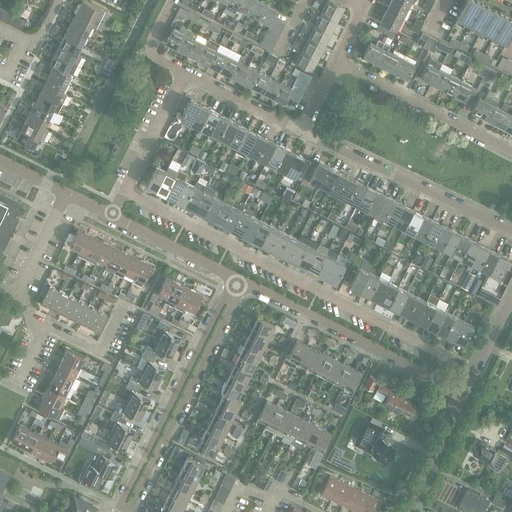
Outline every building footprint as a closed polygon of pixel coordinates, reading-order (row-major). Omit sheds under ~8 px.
[(83,0),(79,9),(100,20),(105,10),(101,8),(84,0),(83,0)] [(183,0),(182,3),(185,6),(196,11),(199,5),(188,0),(183,0)] [(228,0),(227,3),(225,8),(235,13),(238,8),(242,0),(228,0)] [(242,0),(238,8),(249,14),(255,0),(242,0)] [(258,0),(255,0),(249,14),(260,19),(267,4),(258,0)] [(330,0),(328,0),(322,12),(338,21),(345,8),(330,0)] [(394,0),(390,0),(386,10),(402,18),(408,7),(394,0)] [(469,25),(481,3),(475,0),(466,0),(455,22),(455,23),(462,26),(463,27),(465,23),(469,25)] [(421,8),(429,12),(432,6),(424,2),(421,8)] [(486,5),(481,3),(469,25),(472,26),(474,27),(471,31),(472,31),(479,35),(492,9),(486,5)] [(267,4),(260,19),(270,24),(271,23),(274,18),(278,10),(267,4)] [(21,7),(18,14),(26,18),(30,11),(21,7)] [(180,7),(176,14),(181,17),(186,17),(192,19),(194,14),(180,7)] [(74,18),(91,27),(95,29),(100,20),(79,9),(74,18)] [(504,15),(499,12),(492,9),(479,35),(486,38),(486,39),(489,35),(493,37),(504,15)] [(386,10),(380,21),(396,29),(402,18),(386,10)] [(7,11),(3,21),(8,23),(12,14),(7,11)] [(322,12),(316,25),(332,33),(338,21),(322,12)] [(12,14),(8,23),(13,26),(17,16),(12,14)] [(202,25),(205,20),(200,17),(194,14),(192,19),(197,22),(202,25)] [(511,18),(509,18),(504,15),(493,37),(497,39),(495,43),(495,44),(496,43),(503,47),(511,30),(511,18)] [(17,16),(13,26),(17,28),(22,18),(17,16)] [(22,18),(17,28),(22,30),(27,21),(22,18)] [(74,18),(70,27),(86,36),(91,27),(74,18)] [(271,23),(282,29),(285,24),(274,18),(271,23)] [(416,19),(414,24),(421,28),(424,22),(416,19)] [(202,25),(208,28),(213,30),(216,25),(205,20),(202,25)] [(268,29),(280,34),(282,29),(271,23),(270,24),(268,29)] [(377,29),(388,34),(390,29),(380,23),(377,29)] [(411,30),(418,34),(421,28),(414,24),(411,30)] [(166,42),(177,48),(187,28),(182,25),(179,31),(173,28),(166,42)] [(316,25),(309,38),(325,46),(332,33),(316,25)] [(70,27),(65,37),(82,45),(86,36),(70,27)] [(187,28),(177,48),(188,53),(195,39),(189,36),(192,30),(187,28)] [(266,34),(277,40),(280,34),(268,29),(266,34)] [(434,38),(429,36),(422,32),(419,38),(426,41),(423,46),(429,49),(434,38)] [(263,39),(274,45),(277,40),(266,34),(263,39)] [(399,39),(405,43),(410,45),(413,40),(401,34),(399,39)] [(65,37),(60,45),(77,54),(82,45),(65,37)] [(449,42),(458,47),(461,42),(452,37),(449,42)] [(195,39),(188,53),(199,59),(209,38),(205,44),(195,39)] [(209,38),(199,59),(209,64),(217,50),(216,50),(219,44),(209,38)] [(309,38),(302,51),(319,59),(325,46),(309,38)] [(434,52),(439,41),(434,38),(429,49),(434,52)] [(260,44),(272,50),(274,45),(263,39),(260,44)] [(363,55),(374,61),(384,42),(378,39),(376,44),(371,41),(363,55)] [(384,42),(374,61),(385,67),(393,52),(387,50),(390,45),(384,42)] [(461,42),(458,47),(467,52),(469,47),(461,42)] [(56,55),(77,65),(82,56),(77,54),(60,45),(56,55)] [(481,59),(484,54),(475,49),(472,55),(481,59)] [(217,50),(209,64),(220,70),(228,56),(217,50)] [(302,51),(296,64),(312,72),(319,59),(302,51)] [(272,65),(276,56),(267,52),(263,61),(272,65)] [(393,52),(385,67),(396,72),(404,58),(393,52)] [(493,59),(484,54),(481,59),(490,64),(493,59)] [(51,64),(54,66),(55,65),(68,72),(72,73),(73,74),(77,65),(56,55),(51,64)] [(228,56),(220,70),(231,75),(238,61),(228,56)] [(502,56),(497,67),(502,70),(507,59),(502,56)] [(404,58),(396,72),(407,78),(415,63),(404,58)] [(511,60),(507,59),(502,70),(507,72),(511,62),(511,60)] [(238,61),(231,75),(242,81),(249,66),(238,61)] [(421,77),(432,82),(439,68),(428,63),(421,77)] [(483,77),(489,66),(484,63),(478,75),(483,77)] [(41,64),(37,68),(44,72),(46,66),(41,64)] [(55,65),(54,66),(50,75),(67,83),(72,73),(68,72),(55,65)] [(249,66),(242,81),(252,86),(260,72),(249,66)] [(488,80),(494,69),(489,66),(483,77),(488,80)] [(299,75),(310,81),(312,76),(296,68),(293,73),(299,75)] [(439,68),(432,82),(443,88),(450,74),(439,68)] [(260,72),(252,86),(263,92),(270,77),(260,72)] [(450,74),(443,88),(454,94),(461,80),(450,74)] [(45,84),(67,95),(67,94),(62,92),(67,83),(50,75),(45,84)] [(296,81),(307,87),(310,81),(299,75),(296,81)] [(270,77),(263,92),(273,97),(281,83),(270,77)] [(461,80),(454,94),(465,99),(472,85),(461,80)] [(293,86),(305,92),(307,87),(296,81),(293,86)] [(281,83),(273,97),(285,103),(288,97),(291,91),(292,88),(281,83)] [(40,93),(62,104),(67,95),(45,84),(40,93)] [(291,91),(302,97),(305,92),(293,86),(292,88),(291,91)] [(288,97),(299,102),(302,97),(291,91),(288,97)] [(36,102),(53,111),(57,113),(62,104),(40,93),(36,102)] [(472,111),(483,117),(493,97),(487,94),(484,99),(479,97),(472,111)] [(493,97),(483,117),(494,122),(501,108),(495,105),(498,100),(493,97)] [(181,116),(191,121),(200,103),(191,98),(181,116)] [(36,102),(31,111),(48,120),(53,111),(36,102)] [(200,103),(191,121),(200,126),(210,108),(200,103)] [(210,108),(200,126),(210,131),(219,113),(210,108)] [(501,108),(494,122),(505,128),(511,114),(501,108)] [(27,120),(48,131),(49,130),(44,128),(48,120),(31,111),(27,120)] [(219,113),(210,131),(219,136),(229,118),(219,113)] [(229,118),(219,136),(229,141),(238,123),(229,118)] [(22,129),(44,140),(48,131),(27,120),(22,129)] [(123,121),(120,125),(129,130),(132,125),(123,121)] [(238,123),(229,141),(238,146),(248,128),(238,123)] [(248,128),(238,146),(247,150),(257,132),(248,128)] [(34,147),(39,138),(44,140),(22,129),(17,139),(34,147)] [(257,132),(247,150),(257,155),(266,137),(257,132)] [(266,137),(257,155),(266,160),(276,142),(266,137)] [(276,142),(266,160),(275,165),(285,147),(276,142)] [(118,154),(120,149),(115,146),(112,151),(118,154)] [(285,147),(275,165),(285,170),(294,152),(285,147)] [(201,151),(199,156),(201,157),(204,159),(207,153),(201,151)] [(294,152),(285,170),(295,175),(304,157),(294,152)] [(165,171),(156,189),(165,194),(175,175),(177,172),(171,169),(178,157),(173,155),(165,171)] [(295,175),(295,176),(301,179),(310,160),(304,157),(295,175)] [(196,158),(190,169),(200,174),(205,162),(196,158)] [(309,178),(319,183),(328,164),(319,160),(309,178)] [(226,171),(229,164),(223,161),(219,168),(226,171)] [(207,163),(204,168),(212,173),(215,167),(207,163)] [(231,174),(235,167),(229,164),(226,171),(231,174)] [(328,164),(319,183),(328,188),(338,169),(328,164)] [(146,184),(156,189),(165,171),(156,166),(146,184)] [(338,169),(328,188),(338,192),(347,174),(338,169)] [(347,174),(338,192),(347,197),(357,179),(347,174)] [(175,175),(165,194),(175,198),(184,180),(175,175)] [(357,179),(347,197),(357,202),(366,184),(357,179)] [(184,180),(175,198),(184,203),(193,185),(184,180)] [(193,185),(184,203),(194,208),(206,185),(197,180),(194,185),(193,185)] [(244,182),(240,189),(249,194),(253,187),(244,182)] [(366,184),(357,202),(366,207),(375,189),(366,184)] [(206,185),(194,208),(203,213),(213,195),(204,190),(206,185)] [(254,187),(251,191),(254,192),(253,194),(258,196),(261,192),(261,191),(254,187)] [(285,195),(283,199),(289,202),(294,191),(287,188),(284,194),(285,195)] [(375,189),(366,207),(376,212),(385,194),(375,189)] [(0,253),(1,255),(20,217),(17,215),(23,203),(0,191),(0,253)] [(385,194),(376,212),(385,217),(394,199),(385,194)] [(213,195),(203,213),(212,218),(222,200),(213,195)] [(394,199),(385,217),(394,222),(404,203),(394,199)] [(222,200),(212,218),(222,223),(231,205),(222,200)] [(231,205),(222,223),(231,227),(240,209),(243,205),(234,200),(231,205)] [(404,203),(394,222),(404,227),(414,209),(404,203)] [(316,212),(319,207),(313,204),(310,209),(316,212)] [(240,209),(231,227),(240,232),(250,214),(240,209)] [(414,209),(404,227),(414,232),(423,213),(414,209)] [(330,211),(327,217),(334,221),(337,215),(330,211)] [(423,213),(414,232),(423,237),(433,218),(423,213)] [(250,214),(240,232),(251,238),(260,219),(250,214)] [(433,218),(423,237),(432,241),(442,223),(433,218)] [(260,219),(251,238),(260,242),(269,224),(260,219)] [(442,223),(432,241),(442,246),(451,228),(442,223)] [(269,224),(260,242),(270,247),(279,229),(269,224)] [(348,230),(341,227),(338,232),(336,236),(343,240),(348,230)] [(451,228),(442,246),(452,251),(461,233),(451,228)] [(69,233),(64,242),(71,245),(80,250),(88,234),(79,229),(75,236),(69,233)] [(279,229),(270,247),(279,252),(288,234),(279,229)] [(461,233),(452,251),(461,256),(470,238),(461,233)] [(80,250),(89,254),(97,238),(88,234),(80,250)] [(288,234),(279,252),(288,257),(297,239),(288,234)] [(89,254),(98,259),(106,243),(97,238),(89,254)] [(470,238),(461,256),(470,261),(480,243),(470,238)] [(297,239),(288,257),(297,262),(307,243),(297,239)] [(106,243),(98,259),(107,263),(105,268),(116,247),(106,243)] [(307,243),(297,262),(307,267),(316,248),(307,243)] [(480,243),(470,261),(480,266),(489,248),(480,243)] [(316,248),(307,267),(317,272),(326,253),(329,249),(319,244),(317,249),(316,248)] [(116,247),(105,268),(114,273),(125,252),(116,247)] [(489,248),(480,266),(489,270),(498,252),(489,248)] [(125,252),(114,273),(123,277),(126,272),(134,256),(125,252)] [(498,252),(489,270),(499,276),(509,258),(498,252)] [(326,253),(317,272),(325,276),(335,258),(326,253)] [(417,253),(414,260),(420,263),(423,257),(417,253)] [(357,255),(347,274),(354,277),(350,284),(360,289),(369,271),(360,266),(364,258),(357,255)] [(134,256),(126,272),(135,277),(132,282),(133,282),(143,261),(134,256)] [(335,258),(325,276),(336,282),(345,263),(335,258)] [(143,261),(133,282),(142,286),(144,281),(145,282),(153,266),(143,261)] [(369,271),(360,289),(369,294),(379,276),(369,271)] [(158,293),(167,297),(175,281),(166,276),(158,293)] [(379,276),(369,294),(379,299),(388,281),(379,276)] [(145,284),(151,287),(154,281),(148,278),(145,284)] [(465,278),(461,286),(468,290),(471,283),(472,282),(465,278)] [(175,281),(167,297),(164,302),(174,307),(185,286),(175,281)] [(388,281),(379,299),(388,304),(398,286),(388,281)] [(471,283),(468,290),(474,293),(478,287),(471,283)] [(98,332),(107,314),(49,286),(40,304),(98,332)] [(185,286),(174,307),(183,311),(185,306),(186,307),(194,290),(185,286)] [(398,286),(388,304),(397,309),(407,290),(398,286)] [(120,292),(118,296),(124,299),(127,295),(126,294),(127,291),(122,288),(120,291),(120,292)] [(481,289),(477,295),(487,300),(490,294),(481,289)] [(194,290),(186,307),(195,311),(203,295),(194,290)] [(407,290),(397,309),(407,314),(416,295),(407,290)] [(113,303),(115,298),(100,291),(97,296),(113,303)] [(416,295),(407,314),(417,319),(426,300),(416,295)] [(426,300),(417,319),(426,324),(436,305),(426,300)] [(152,303),(149,311),(158,316),(160,311),(162,308),(152,303)] [(436,305),(426,324),(436,328),(445,310),(436,305)] [(445,310),(436,328),(445,333),(455,315),(445,310)] [(455,315),(445,333),(454,338),(464,320),(455,315)] [(258,316),(253,325),(270,334),(275,324),(258,316)] [(180,319),(177,325),(186,329),(189,323),(180,319)] [(163,329),(158,339),(176,348),(181,338),(168,331),(170,326),(159,320),(156,326),(163,329)] [(464,320),(454,338),(465,343),(474,325),(464,320)] [(253,325),(249,334),(266,343),(270,334),(253,325)] [(249,334),(244,344),(261,352),(266,343),(249,334)] [(146,346),(143,351),(155,357),(157,351),(171,358),(176,348),(158,339),(153,349),(146,346)] [(297,339),(289,355),(287,354),(283,362),(294,367),(306,344),(297,339)] [(244,344),(239,353),(256,361),(261,352),(244,344)] [(306,344),(294,367),(298,361),(307,365),(315,348),(306,344)] [(315,348),(307,365),(316,370),(324,353),(315,348)] [(67,349),(62,359),(78,367),(83,357),(67,349)] [(147,359),(142,369),(161,379),(166,368),(152,362),(155,357),(143,351),(141,356),(147,359)] [(239,353),(235,362),(252,371),(256,361),(239,353)] [(324,353),(316,370),(325,375),(333,358),(324,353)] [(333,358),(325,375),(334,379),(342,362),(333,358)] [(62,359),(58,369),(74,377),(78,367),(62,359)] [(235,362),(230,371),(247,380),(252,371),(235,362)] [(342,362),(334,379),(343,384),(352,367),(342,362)] [(352,367),(343,384),(353,389),(361,372),(352,367)] [(58,369),(53,378),(69,386),(74,377),(58,369)] [(131,376),(128,381),(140,387),(142,382),(156,388),(161,379),(142,369),(137,379),(131,376)] [(230,371),(226,380),(243,389),(247,380),(230,371)] [(370,374),(364,385),(373,390),(379,378),(370,374)] [(53,378),(48,388),(64,396),(69,386),(53,378)] [(221,389),(242,400),(242,399),(239,397),(243,389),(226,380),(221,389)] [(132,390),(127,400),(145,409),(150,399),(137,392),(140,387),(128,381),(125,387),(132,390)] [(391,389),(380,383),(377,390),(388,395),(385,402),(411,415),(417,403),(390,390),(391,389)] [(88,395),(88,396),(94,399),(99,389),(91,385),(87,394),(88,395)] [(48,388),(43,398),(59,406),(64,396),(48,388)] [(224,392),(220,400),(237,409),(242,400),(221,389),(221,390),(224,392)] [(85,401),(87,403),(91,405),(94,399),(88,396),(85,401)] [(59,406),(43,398),(38,408),(54,416),(59,406)] [(285,409),(273,432),(282,436),(301,399),(296,398),(289,411),(285,409)] [(258,416),(267,421),(275,404),(266,399),(258,416)] [(286,431),(295,435),(303,418),(294,413),(295,411),(299,413),(303,406),(305,402),(301,399),(282,436),(283,437),(286,431)] [(118,402),(113,412),(124,418),(126,413),(140,420),(145,409),(127,400),(124,405),(118,402)] [(220,400),(216,409),(233,418),(237,409),(220,400)] [(275,404),(267,421),(268,422),(265,428),(273,432),(285,409),(275,404)] [(216,409),(211,419),(228,427),(233,418),(216,409)] [(116,420),(111,431),(130,440),(135,430),(121,423),(124,418),(113,412),(110,417),(116,420)] [(303,418),(295,435),(304,439),(312,422),(303,418)] [(211,419),(206,427),(224,436),(228,427),(211,419)] [(357,440),(355,444),(364,448),(374,453),(373,453),(382,458),(383,457),(390,460),(395,449),(389,447),(390,444),(382,440),(380,442),(377,441),(382,429),(366,421),(357,440)] [(312,422),(304,439),(313,444),(322,427),(312,422)] [(10,441),(21,446),(29,429),(19,424),(10,441)] [(206,427),(202,437),(219,445),(224,436),(206,427)] [(322,427),(313,444),(322,449),(331,432),(322,427)] [(183,428),(177,441),(182,444),(189,431),(183,428)] [(29,429),(21,446),(30,450),(38,434),(29,429)] [(91,439),(109,448),(111,443),(125,450),(130,440),(111,431),(106,440),(94,434),(91,439)] [(38,434),(30,450),(40,455),(48,439),(38,434)] [(58,444),(49,460),(59,465),(67,449),(70,450),(74,440),(70,437),(67,443),(60,440),(58,444)] [(203,449),(200,453),(211,459),(214,455),(219,445),(202,437),(197,446),(203,449)] [(48,439),(40,455),(49,460),(58,444),(48,439)] [(493,463),(499,451),(479,441),(477,445),(472,453),(493,463)] [(511,446),(503,442),(500,449),(511,455),(510,456),(511,456),(511,446)] [(100,453),(94,465),(113,474),(117,464),(108,460),(112,452),(96,444),(93,450),(100,453)] [(335,451),(330,461),(336,464),(340,457),(341,454),(335,451)] [(188,455),(183,464),(200,473),(205,463),(204,463),(206,459),(195,454),(193,457),(188,455)] [(110,478),(113,474),(94,465),(94,466),(89,464),(82,478),(91,482),(90,484),(101,489),(107,476),(110,478)] [(183,464),(179,473),(195,482),(200,473),(183,464)] [(0,511),(5,502),(0,499),(0,494),(11,474),(0,468),(0,511)] [(206,476),(209,477),(216,480),(217,475),(213,474),(212,474),(208,472),(206,476)] [(179,473),(174,483),(191,491),(195,482),(179,473)] [(275,479),(283,483),(286,477),(278,473),(275,479)] [(226,474),(223,479),(233,484),(235,479),(226,474)] [(330,475),(321,494),(331,499),(340,480),(330,475)] [(264,476),(260,485),(266,489),(271,480),(264,476)] [(223,479),(221,484),(230,489),(233,484),(223,479)] [(340,480),(331,499),(342,504),(351,485),(340,480)] [(174,483),(170,492),(186,500),(191,491),(174,483)] [(219,488),(228,493),(230,489),(221,484),(219,488)] [(351,485),(342,504),(352,509),(361,490),(351,485)] [(216,493),(226,498),(228,493),(219,488),(216,493)] [(479,511),(483,511),(490,500),(468,489),(459,507),(458,506),(457,507),(461,509),(461,508),(466,511),(468,507),(479,511)] [(361,490),(352,509),(359,511),(362,511),(371,495),(361,490)] [(170,492),(165,501),(182,509),(186,500),(170,492)] [(214,498),(223,503),(226,498),(216,493),(214,498)] [(371,495),(362,511),(376,511),(382,500),(371,495)] [(501,506),(504,499),(496,495),(492,501),(501,506)] [(75,498),(67,511),(94,511),(96,508),(79,500),(75,498)] [(214,498),(211,503),(221,508),(223,503),(214,498)] [(165,501),(161,510),(164,511),(180,511),(182,509),(165,501)] [(209,508),(217,511),(218,511),(221,508),(211,503),(209,508)]
